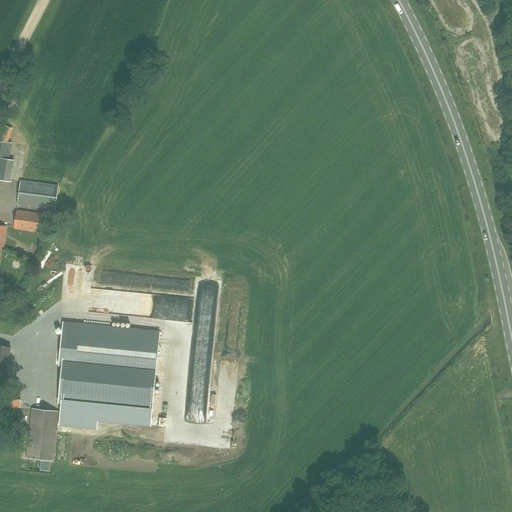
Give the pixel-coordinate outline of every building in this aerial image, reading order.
[(0,141),(7,144),(13,130),(3,126),(0,132),(0,141)] [(0,180),(11,182),(12,175),(14,160),(9,160),(12,145),(0,142),(0,180)] [(55,210),(58,186),(20,181),(17,205),(55,210)] [(44,232),(46,214),(17,211),(15,229),(44,232)] [(183,322),(203,321),(203,306),(183,307),(183,322)] [(63,366),(59,402),(62,402),(60,425),(96,428),(97,420),(150,425),(151,411),(156,363),(159,332),(79,324),(79,326),(64,325),(61,352),(60,365),(63,366)] [(0,384),(4,385),(11,347),(0,345),(0,384)] [(21,409),(21,391),(3,390),(2,408),(21,409)] [(54,461),(58,412),(32,409),(27,458),(54,461)]
